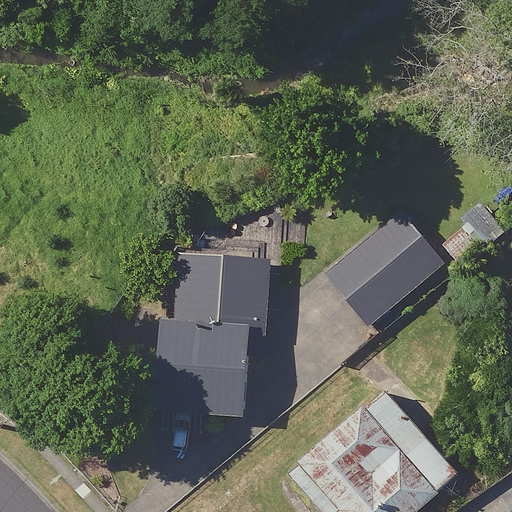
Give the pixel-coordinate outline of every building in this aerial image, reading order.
[(477,250),(503,232),(482,201),(462,214),(445,188),(415,208),(439,243),(462,228),(477,250)] [(401,213),(326,277),(370,327),(444,263),(401,213)] [(226,219),(187,218),(186,249),(225,250),(226,219)] [(178,252),(173,315),(160,314),(154,405),(242,411),(247,336),(266,337),(271,259),(178,252)] [(362,404),(298,461),(338,506),(331,511),(414,511),(439,491),(362,404)]
